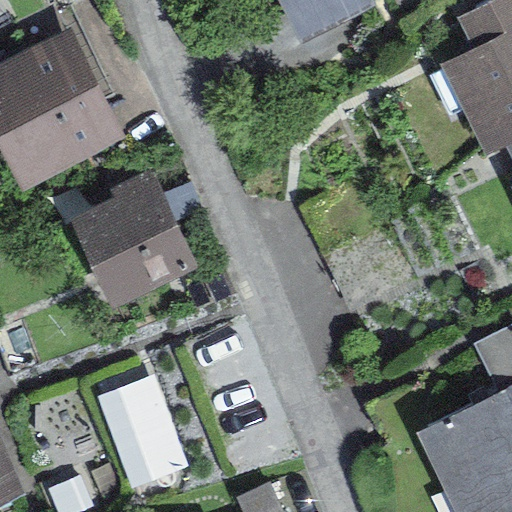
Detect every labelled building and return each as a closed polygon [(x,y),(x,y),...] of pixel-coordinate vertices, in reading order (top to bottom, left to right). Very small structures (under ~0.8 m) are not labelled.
[(281,0),(299,35),(370,0),(281,0)] [(511,0),(481,0),(456,12),(472,45),(442,59),(487,152),(506,143),(511,140),(511,0)] [(127,136),(70,25),(0,60),(0,147),(22,190),(127,136)] [(197,265),(150,166),(105,187),(109,197),(69,216),(111,305),(197,265)] [(329,255),(391,227),(366,172),(304,201),(329,255)] [(416,280),(391,227),(329,255),(354,309),(416,280)] [(511,511),(511,320),(469,342),(493,390),(413,430),(454,511),(511,511)] [(98,388),(135,482),(195,459),(158,365),(98,388)] [(0,503),(27,492),(0,428),(0,503)] [(71,511),(95,502),(82,473),(46,488),(56,511),(71,511)] [(239,511),(285,511),(270,479),(232,497),(239,511)]
